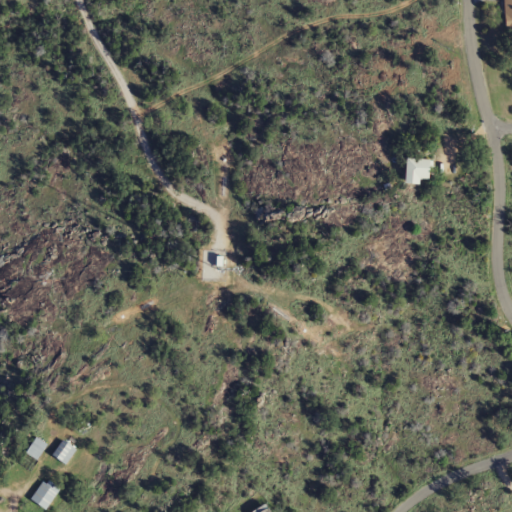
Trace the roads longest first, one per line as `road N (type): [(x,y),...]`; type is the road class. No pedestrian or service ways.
road 1 (tertiary): [(511,323),(498,284),(497,176),(464,0)]
road 2 (tertiary): [(511,453),(439,477),(390,511)]
